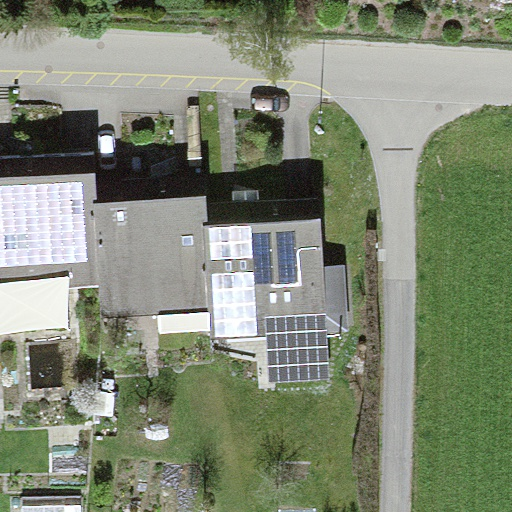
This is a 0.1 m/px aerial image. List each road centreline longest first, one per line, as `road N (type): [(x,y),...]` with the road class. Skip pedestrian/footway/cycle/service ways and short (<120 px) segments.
road 1 (unclassified): [(0,74),(511,90)]
road 2 (track): [(387,511),(406,87)]
